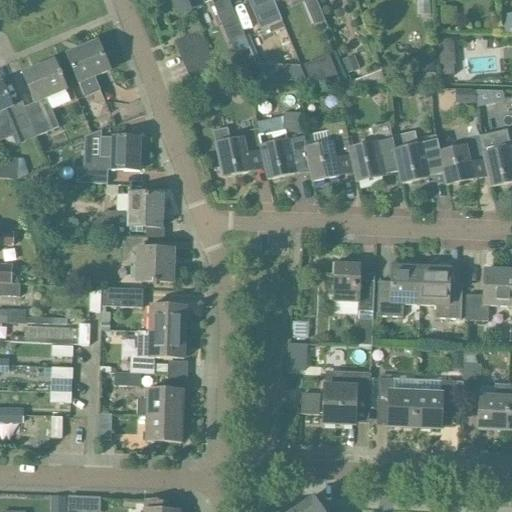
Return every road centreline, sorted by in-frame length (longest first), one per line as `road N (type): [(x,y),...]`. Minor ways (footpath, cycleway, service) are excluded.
road 1 (residential): [(511,233),(206,225)]
road 2 (residential): [(511,479),(222,468)]
road 3 (residential): [(222,468),(224,295),(206,225)]
road 4 (residential): [(206,225),(119,0)]
road 5 (residential): [(222,482),(0,476)]
